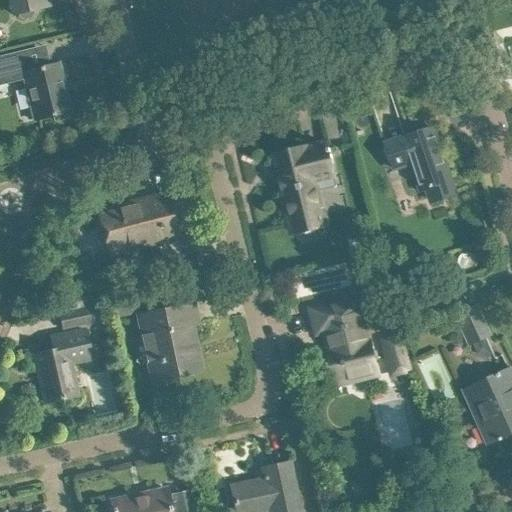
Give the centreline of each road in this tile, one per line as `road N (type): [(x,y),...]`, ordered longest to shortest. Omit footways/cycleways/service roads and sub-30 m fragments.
road 1 (residential): [(0,466),(237,414),(264,394),(268,375),(205,125)]
road 2 (residential): [(205,125),(456,47),(481,72),(511,185)]
road 3 (residential): [(9,193),(150,142)]
road 4 (residential): [(150,142),(115,0)]
